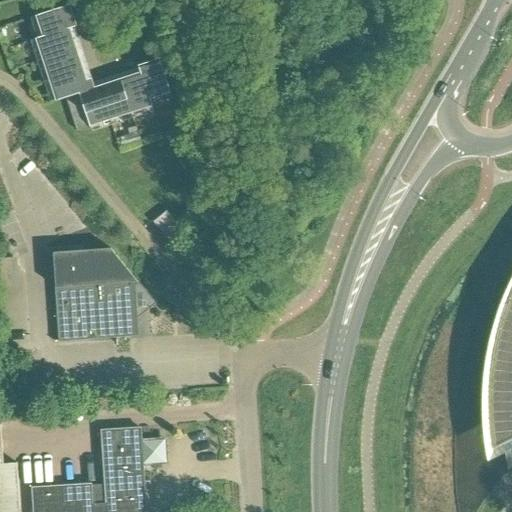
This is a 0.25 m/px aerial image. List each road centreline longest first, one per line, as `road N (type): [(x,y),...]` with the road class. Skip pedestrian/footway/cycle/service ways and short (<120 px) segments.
road 1 (primary): [(444,84),(360,242),(335,323),(336,357)]
road 2 (primary): [(336,357),(414,192),(435,161),(464,142)]
road 3 (residential): [(255,511),(245,356),(336,357)]
road 4 (primary): [(325,511),(336,357)]
